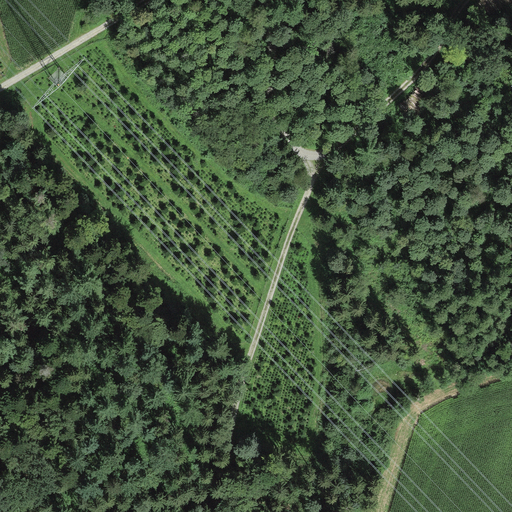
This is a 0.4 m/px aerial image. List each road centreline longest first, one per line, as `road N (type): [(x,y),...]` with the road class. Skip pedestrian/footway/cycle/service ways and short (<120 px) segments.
road 1 (track): [(224,511),(234,412),(316,155),(336,150),(418,75),(467,0)]
road 2 (track): [(316,155),(297,151),(275,123),(264,0)]
road 3 (track): [(0,89),(149,0)]
